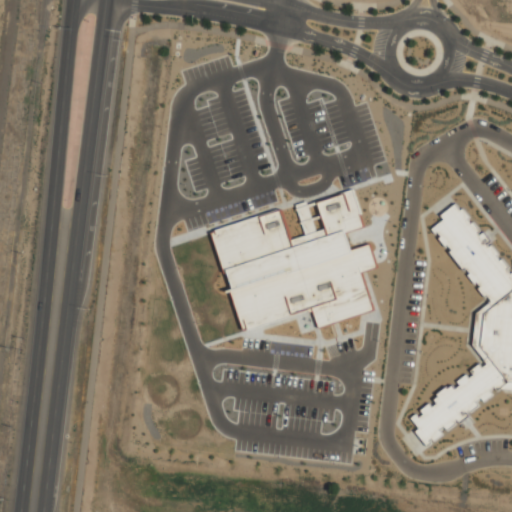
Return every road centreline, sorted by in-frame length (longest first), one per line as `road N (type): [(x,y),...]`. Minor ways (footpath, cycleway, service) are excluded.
road 1 (primary): [(34,496),(108,0)]
road 2 (primary): [(75,0),(34,496)]
road 3 (residential): [(75,0),(283,29),(354,50),(396,76)]
road 4 (residential): [(452,33),(436,18),(405,17),(386,39),(390,69),(412,85),(439,80),(456,54),(452,33)]
road 5 (residential): [(395,20),(336,19),(275,0)]
